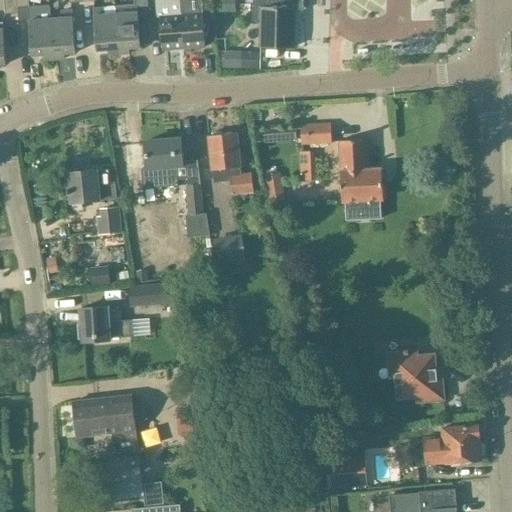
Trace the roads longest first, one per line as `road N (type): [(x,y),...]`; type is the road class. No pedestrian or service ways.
road 1 (residential): [(0,126),(96,94),(197,95),(488,71)]
road 2 (residential): [(45,511),(36,319),(0,126)]
road 3 (residential): [(511,509),(495,266)]
road 4 (residential): [(495,266),(488,71)]
